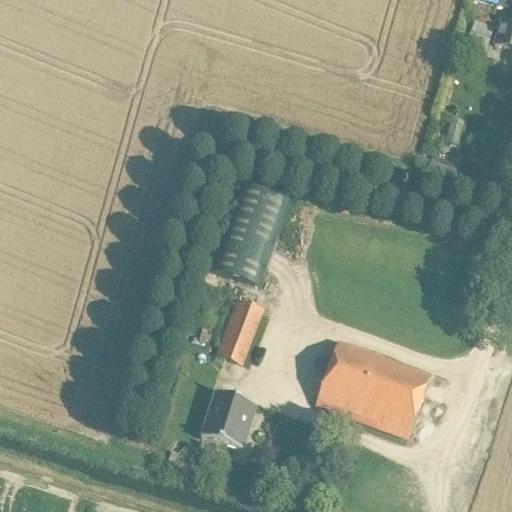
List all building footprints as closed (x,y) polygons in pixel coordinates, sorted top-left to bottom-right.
[(511,53),(511,0),(498,0),(496,8),(511,12),(511,19),(510,27),(501,23),(493,48),(511,53)] [(485,54),(493,30),(474,24),(466,48),(485,54)] [(452,181),(457,167),(432,158),(427,171),(452,181)] [(241,188),(212,275),(261,292),(290,205),(241,188)] [(241,369),(262,314),(236,305),(215,359),(241,369)] [(406,442),(429,381),(338,347),(315,408),(406,442)] [(241,454),(256,410),(215,396),(200,441),(241,454)]
